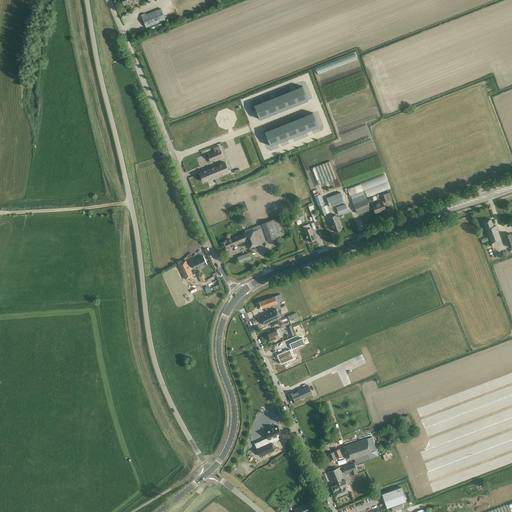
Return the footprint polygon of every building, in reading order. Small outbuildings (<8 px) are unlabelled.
[(166,20),(161,8),(156,10),(146,14),(145,13),(141,15),(146,28),(166,20)] [(302,87),(292,91),(298,105),(308,101),(302,87)] [(292,91),(283,94),(288,109),(298,105),(292,91)] [(283,94),(273,98),(279,112),(288,109),(283,94)] [(273,98),(263,102),(269,116),(279,112),(273,98)] [(263,102),(254,106),(259,120),(269,116),(263,102)] [(312,112),(302,116),(308,130),(318,126),(312,112)] [(302,116),(293,120),(298,134),(308,130),(302,116)] [(293,120),(283,124),(289,138),(298,134),(293,120)] [(283,124),(273,127),(279,142),(289,138),(283,124)] [(273,127),(264,131),(269,145),(279,142),(273,127)] [(251,135),(225,144),(232,165),(258,156),(251,135)] [(215,152),(207,155),(210,162),(223,156),(219,146),(214,148),(215,152)] [(311,156),(326,152),(325,147),(309,151),(311,156)] [(330,161),(312,168),(318,185),(324,183),(325,186),(328,184),(327,182),(336,178),(330,161)] [(214,179),(217,178),(230,173),(226,163),(210,169),(214,179)] [(214,179),(210,169),(199,173),(203,181),(211,178),(212,180),(214,179)] [(386,176),(347,187),(352,201),(390,190),(386,176)] [(316,190),(313,191),(322,216),(330,213),(327,205),(324,206),(323,203),(324,202),(321,194),(318,195),(316,190)] [(331,207),(344,202),(341,192),(327,197),(331,207)] [(353,204),(357,214),(370,209),(367,199),(353,204)] [(375,213),(385,209),(382,201),(372,205),(375,213)] [(345,204),(336,207),(339,215),(348,212),(345,204)] [(315,223),(319,221),(313,205),(309,207),(315,223)] [(302,211),(300,208),(295,211),(296,213),(295,214),(297,220),(300,219),(301,223),(307,221),(303,210),(302,211)] [(336,215),(329,217),(335,232),(341,230),(336,215)] [(483,222),(492,244),(493,247),(502,244),(501,240),(495,225),(493,226),(491,219),(483,222)] [(263,242),(260,234),(264,232),(261,224),(245,230),(245,232),(230,238),(229,237),(226,238),(226,240),(220,242),(224,250),(246,240),(249,248),(263,242)] [(315,239),(311,227),(309,224),(303,226),(309,242),(315,239)] [(239,263),(251,258),(249,253),(237,257),(239,263)] [(195,269),(207,263),(203,256),(192,262),(195,269)] [(186,260),(178,264),(186,280),(193,276),(186,260)] [(262,309),(277,303),(283,301),(280,294),(259,301),(262,309)] [(263,324),(264,325),(280,317),(277,309),(260,317),(260,318),(263,324)] [(288,315),(289,320),(293,319),(294,322),(299,320),(297,312),(288,315)] [(271,341),(280,338),(283,336),(279,328),(267,333),(271,341)] [(289,343),(292,349),(304,344),(302,338),(289,343)] [(289,349),(277,355),(281,364),(293,358),(289,349)] [(293,402),(312,393),(308,385),(296,391),(297,392),(293,393),(293,392),(289,394),(293,402)] [(267,406),(260,408),(262,414),(269,412),(267,406)] [(408,415),(401,418),(407,431),(414,429),(408,415)] [(271,442),(261,446),(264,453),(277,447),(274,441),(277,439),(276,436),(285,432),(281,424),(278,425),(277,425),(273,426),(274,427),(269,429),(272,435),(269,436),(271,442)] [(245,444),(246,449),(264,442),(259,431),(252,434),(254,441),(245,444)] [(384,446),(386,446),(387,446),(388,446),(389,445),(390,444),(391,443),(392,442),(392,441),(393,440),(393,439),(393,438),(392,436),(392,435),(391,434),(390,433),(389,433),(388,432),(387,432),(386,432),(384,432),(383,432),(382,433),(381,433),(380,434),(379,435),(379,436),(378,438),(378,439),(378,440),(379,441),(379,442),(380,443),(381,444),(382,445),(383,446),(384,446)] [(350,460),(354,458),(356,464),(378,456),(372,437),(367,438),(345,446),(350,460)] [(258,466),(267,463),(261,448),(252,452),(258,466)] [(339,449),(334,451),(337,458),(342,456),(339,449)] [(343,467),(345,473),(350,471),(351,475),(357,473),(356,469),(354,463),(343,467)] [(334,484),(334,485),(332,486),(336,496),(348,491),(346,486),(348,485),(345,478),(344,478),(340,467),(328,472),(333,484),(334,484)] [(387,508),(406,502),(410,500),(408,494),(404,495),(401,487),(382,494),(387,508)] [(309,511),(315,509),(311,501),(293,510),(294,511),(309,511)] [(511,511),(511,503),(489,511),(511,511)]
